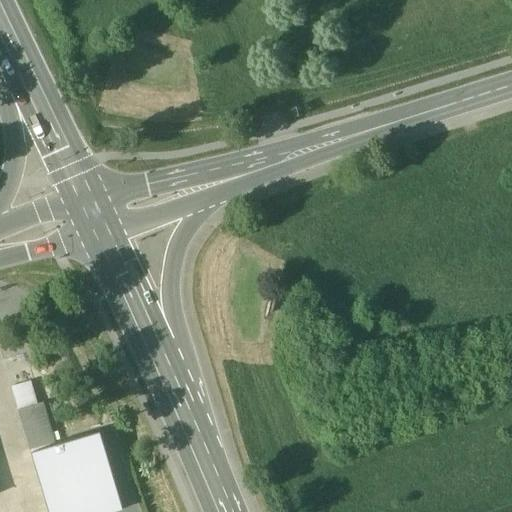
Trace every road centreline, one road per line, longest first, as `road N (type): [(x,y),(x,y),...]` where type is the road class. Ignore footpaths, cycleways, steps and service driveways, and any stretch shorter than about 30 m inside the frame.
road 1 (tertiary): [(247,168),(511,86)]
road 2 (secondary): [(171,392),(175,262),(194,216),(247,168)]
road 3 (secondary): [(96,214),(0,9)]
road 4 (secondary): [(171,392),(96,214)]
road 5 (secondary): [(0,202),(14,148),(0,14)]
road 6 (tertiary): [(96,214),(247,168)]
road 7 (secondary): [(220,511),(171,392)]
